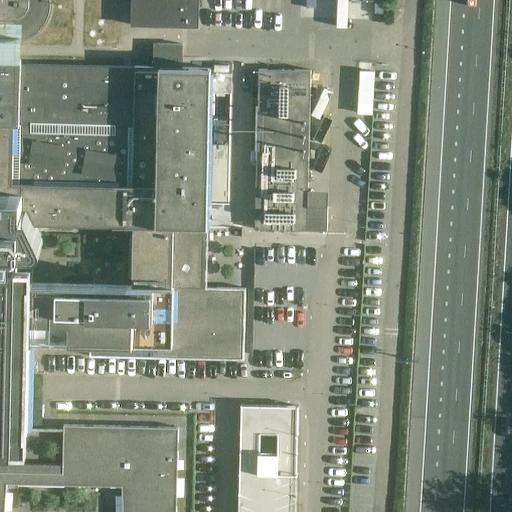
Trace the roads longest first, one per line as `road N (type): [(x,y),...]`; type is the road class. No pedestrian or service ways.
road 1 (motorway): [(479,0),(447,511)]
road 2 (unclassified): [(415,0),(383,511)]
road 3 (unknown): [(336,35),(316,371),(291,390),(228,390)]
road 4 (motorway): [(503,511),(511,373)]
